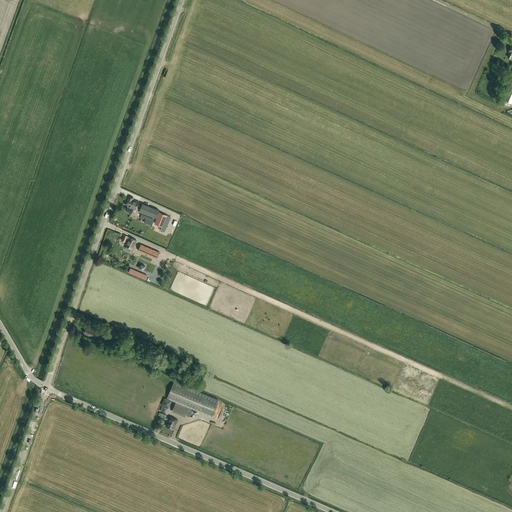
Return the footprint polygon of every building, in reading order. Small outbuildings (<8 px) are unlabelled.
[(511,75),(503,98),(511,101),(511,75)] [(128,197),(125,205),(136,209),(139,202),(128,197)] [(142,204),(139,212),(156,219),(159,210),(142,204)] [(157,218),(165,221),(167,215),(160,212),(157,218)] [(144,223),(152,226),(154,219),(146,216),(144,223)] [(133,249),(136,240),(124,235),(122,240),(125,242),(125,241),(127,242),(125,246),(133,249)] [(138,250),(157,258),(159,252),(141,244),(138,250)] [(130,269),(129,273),(145,280),(147,276),(144,275),(144,276),(133,271),(133,270),(130,269)] [(84,333),(92,336),(94,331),(86,327),(84,333)] [(115,341),(118,335),(110,331),(107,338),(115,341)] [(213,417),(221,400),(178,381),(170,398),(213,417)] [(162,405),(169,408),(171,401),(165,398),(162,405)] [(188,409),(176,403),(172,411),(185,417),(188,409)] [(227,420),(232,407),(225,404),(220,417),(227,420)] [(178,420),(170,416),(166,426),(174,429),(178,420)]
